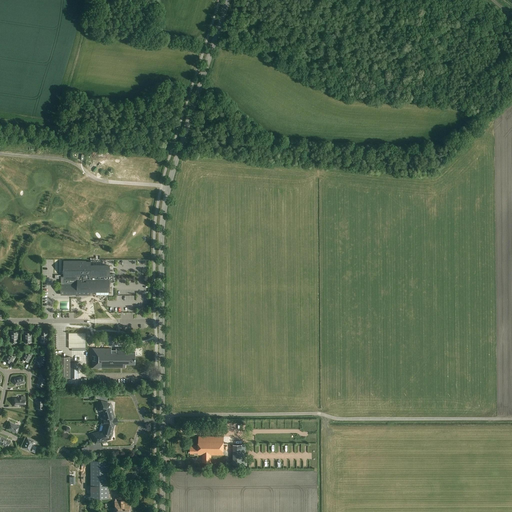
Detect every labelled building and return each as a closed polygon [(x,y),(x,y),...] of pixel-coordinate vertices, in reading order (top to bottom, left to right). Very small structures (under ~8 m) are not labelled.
[(90,265),(90,261),(64,261),(64,277),(61,277),(61,281),(61,282),(61,288),(61,290),(61,294),(61,295),(69,295),(79,295),(82,295),(90,295),(90,291),(93,291),(101,291),(109,291),(109,287),(109,284),(109,282),(113,282),(113,274),(109,274),(109,265),(97,265),(90,265)] [(86,333),(69,333),(69,349),(86,349),(86,333)] [(92,362),(92,367),(120,367),(125,367),(125,366),(125,364),(128,364),(133,364),(134,364),(134,352),(133,352),(128,352),(125,352),(125,348),(118,348),(116,348),(116,350),(111,350),(111,348),(92,348),(92,355),(93,355),(93,360),(92,360),(92,362)] [(22,359),(28,362),(31,359),(30,358),(31,357),(33,355),(27,351),(22,359)] [(5,360),(11,364),(14,360),(13,360),(14,359),(16,357),(10,353),(5,360)] [(37,362),(44,365),(46,362),(45,361),(46,360),(47,360),(48,358),(42,354),(37,362)] [(70,378),(70,357),(58,357),(58,378),(70,378)] [(15,379),(17,386),(21,385),(21,384),(23,384),(25,384),(24,376),(15,379)] [(37,383),(43,387),(46,383),(45,383),(46,382),(48,380),(42,376),(37,383)] [(114,418),(112,410),(112,409),(111,406),(110,403),(101,401),(99,411),(103,412),(104,414),(103,415),(104,418),(101,418),(101,419),(101,424),(104,425),(103,427),(104,428),(103,431),(93,433),(93,434),(95,443),(102,441),(102,440),(107,439),(107,440),(110,439),(111,436),(112,433),(114,424),(117,424),(117,423),(117,419),(117,418),(114,418)] [(17,433),(20,426),(10,422),(7,429),(17,433)] [(223,455),(224,436),(199,436),(199,446),(190,446),(190,453),(194,453),(194,455),(202,455),(202,462),(211,462),(211,455),(223,455)] [(8,441),(6,440),(6,439),(1,437),(0,438),(0,444),(7,448),(10,441),(8,440),(8,441)] [(29,451),(34,441),(27,438),(23,448),(29,451)] [(233,444),(233,464),(245,464),(245,444),(233,444)] [(90,454),(88,446),(81,448),(84,456),(90,454)] [(90,498),(109,498),(109,460),(90,460),(90,498)] [(129,511),(130,503),(121,503),(115,503),(115,508),(112,508),(112,511),(129,511)]
